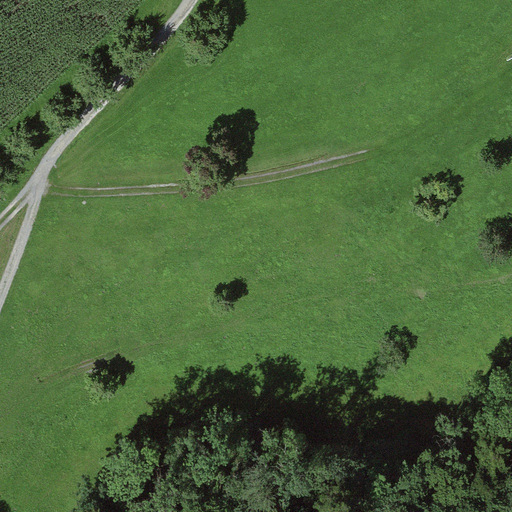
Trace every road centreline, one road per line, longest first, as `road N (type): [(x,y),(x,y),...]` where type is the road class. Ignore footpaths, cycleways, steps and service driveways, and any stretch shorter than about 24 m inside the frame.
road 1 (track): [(0,304),(48,162),(191,0)]
road 2 (track): [(372,153),(233,184),(37,189)]
